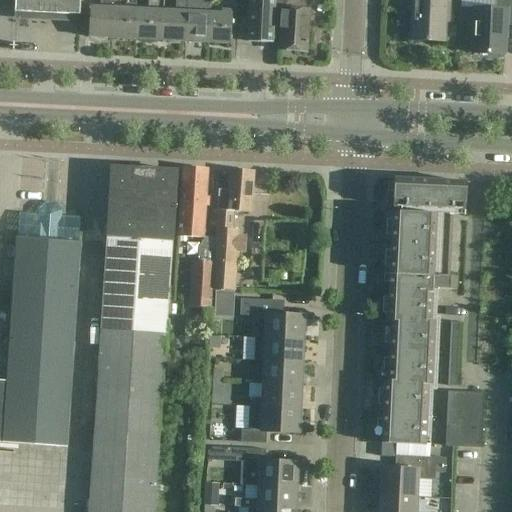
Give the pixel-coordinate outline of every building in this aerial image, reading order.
[(15,0),(15,12),(30,13),(30,18),(49,19),(49,14),(79,15),(79,0),(15,0)] [(103,0),(103,4),(103,8),(90,7),(88,37),(112,39),(113,8),(113,1),(113,0),(103,0)] [(137,10),(135,40),(158,41),(159,4),(159,0),(148,0),(148,6),(146,6),(146,10),(137,10)] [(186,0),(175,0),(175,12),(163,11),(162,41),(184,42),(186,0)] [(186,0),(184,42),(207,43),(209,13),(209,6),(209,0),(186,0)] [(239,30),(247,30),(247,42),(273,44),(273,33),(274,0),(241,0),(240,15),(239,30)] [(306,52),(307,37),(309,11),(284,9),(285,0),(274,0),(273,33),(279,34),(278,50),(306,52)] [(411,0),(410,41),(445,43),(446,0),(411,0)] [(511,0),(496,0),(496,9),(474,8),(471,54),(505,55),(506,37),(503,37),(503,26),(506,26),(511,26),(511,0)] [(112,39),(135,40),(137,10),(137,2),(130,2),(130,5),(125,5),(125,9),(113,8),(112,39)] [(209,13),(207,43),(231,45),(232,26),(232,7),(225,7),(225,9),(220,9),(220,13),(209,13)] [(176,172),(146,170),(111,168),(106,241),(88,511),(151,511),(172,241),(176,172)] [(208,170),(182,168),(178,236),(204,238),(208,170)] [(251,213),(254,172),(230,171),(229,191),(218,190),(217,212),(218,212),(216,241),(213,290),(234,291),(237,241),(238,231),(232,230),(234,212),(251,213)] [(451,241),(452,215),(464,216),(465,216),(467,183),(394,180),(392,208),(392,212),(391,241),(387,322),(391,323),(388,381),(384,381),(381,444),(430,446),(430,441),(425,441),(428,385),(431,386),(434,322),(431,322),(432,286),(437,286),(436,290),(455,291),(456,277),(449,277),(451,241)] [(17,239),(16,239),(6,382),(0,381),(0,443),(66,448),(80,243),(79,243),(81,219),(62,217),(63,212),(56,204),(46,203),(38,210),(37,215),(19,214),(17,239)] [(213,264),(192,263),(189,309),(210,310),(213,264)] [(282,302),(272,302),(241,300),(240,316),(267,317),(266,339),(305,341),(304,341),(304,323),(303,323),(303,317),(289,317),(289,315),(288,315),(287,317),(282,316),(282,302)] [(460,323),(451,323),(448,387),(457,387),(460,323)] [(209,349),(215,349),(219,349),(220,337),(210,337),(209,349)] [(266,339),(265,362),(304,364),(304,363),(301,363),(302,342),(305,342),(305,341),(266,339)] [(264,385),(303,387),(303,386),(300,386),(301,364),(304,365),(304,364),(265,362),(264,376),(254,376),(254,384),(264,385)] [(213,383),(223,383),(223,371),(213,371),(213,383)] [(213,383),(212,395),(222,395),(223,383),(213,383)] [(303,387),(264,385),(263,408),(302,410),(302,409),(299,409),(300,387),(303,387)] [(447,392),(445,447),(481,449),(484,393),(447,392)] [(302,410),(263,408),(249,407),(248,430),(241,430),(241,443),(266,444),(266,432),(282,432),(282,434),(283,434),(283,432),(298,433),(298,428),(300,428),(301,410),(302,410)] [(265,463),(266,450),(240,449),(240,463),(242,463),(241,486),(259,486),(298,488),(297,487),(298,470),(296,469),(296,464),(282,464),(282,462),(281,462),(281,463),(265,463)] [(380,468),(379,496),(417,497),(418,480),(436,481),(436,473),(445,474),(446,458),(405,456),(405,469),(380,468)] [(258,509),(297,511),(297,510),(294,510),(295,489),(298,489),(298,488),(259,486),(259,499),(245,499),(244,507),(258,508),(258,509)] [(416,511),(417,497),(379,496),(378,511),(416,511)] [(214,507),(217,507),(218,499),(203,498),(203,506),(204,506),(214,507)]
